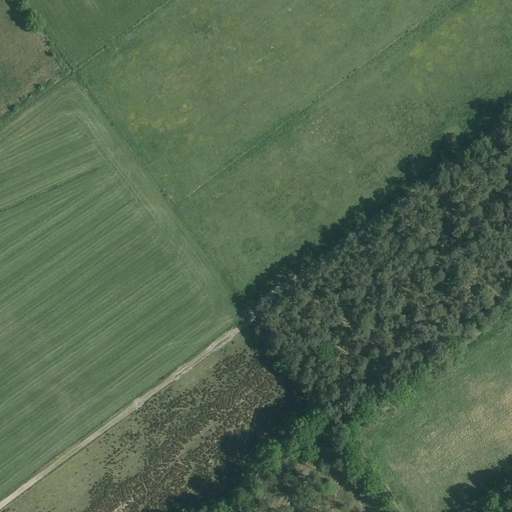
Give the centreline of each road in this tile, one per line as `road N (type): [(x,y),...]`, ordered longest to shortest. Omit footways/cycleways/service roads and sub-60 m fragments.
road 1 (track): [(511,118),(251,312)]
road 2 (track): [(251,312),(0,504)]
